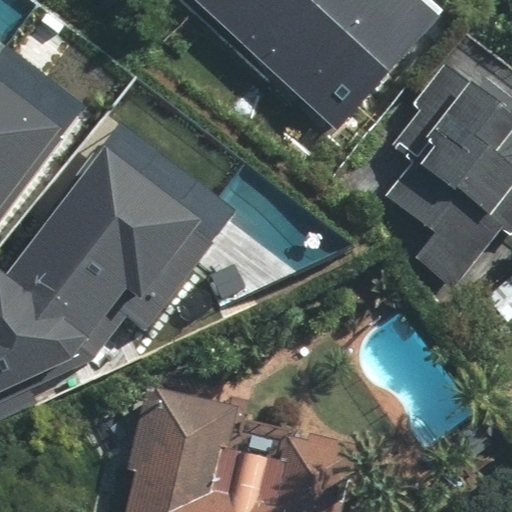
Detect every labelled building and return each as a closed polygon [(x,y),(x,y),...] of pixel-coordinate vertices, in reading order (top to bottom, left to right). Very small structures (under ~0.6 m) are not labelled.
[(461,3),(457,0),(208,0),(348,127),(461,3)] [(0,214),(91,100),(15,40),(0,59),(0,214)] [(511,68),(507,65),(463,56),(403,139),(424,156),(397,187),(452,225),(429,249),(465,283),(511,224),(511,68)] [(0,414),(43,397),(34,375),(89,352),(124,308),(143,322),(232,207),(124,123),(13,267),(0,256),(0,414)] [(160,466),(150,511),(399,511),(355,502),(370,434),(249,408),(252,398),(179,383),(162,379),(144,462),(160,466)]
